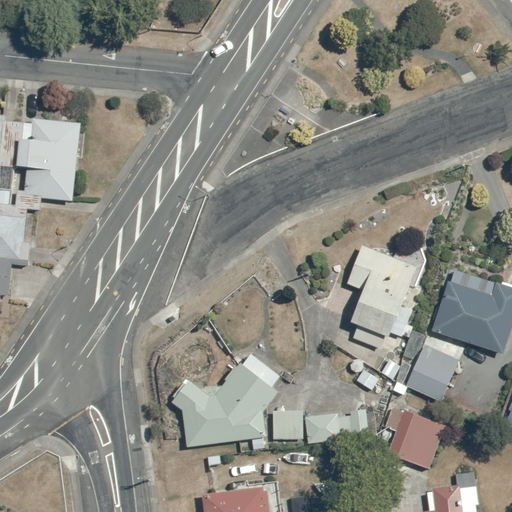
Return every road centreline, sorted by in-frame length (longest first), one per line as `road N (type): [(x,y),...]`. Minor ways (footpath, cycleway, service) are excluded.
road 1 (residential): [(214,229),(262,198),(511,94)]
road 2 (tertiary): [(54,349),(229,79)]
road 3 (residential): [(229,79),(0,55)]
road 4 (unclassified): [(117,511),(90,407),(54,349)]
